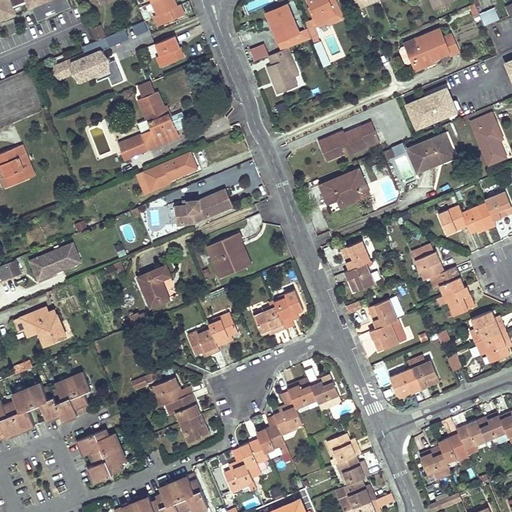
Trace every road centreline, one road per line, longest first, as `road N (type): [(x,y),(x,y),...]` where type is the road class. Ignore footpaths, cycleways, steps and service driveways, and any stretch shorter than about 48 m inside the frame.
road 1 (residential): [(211,0),(338,336)]
road 2 (residential): [(78,492),(215,444),(265,370),(338,336)]
road 3 (unknown): [(460,62),(267,148)]
road 4 (unknown): [(29,511),(78,492),(58,447),(45,444),(5,462),(6,486)]
road 5 (residential): [(511,379),(382,428)]
